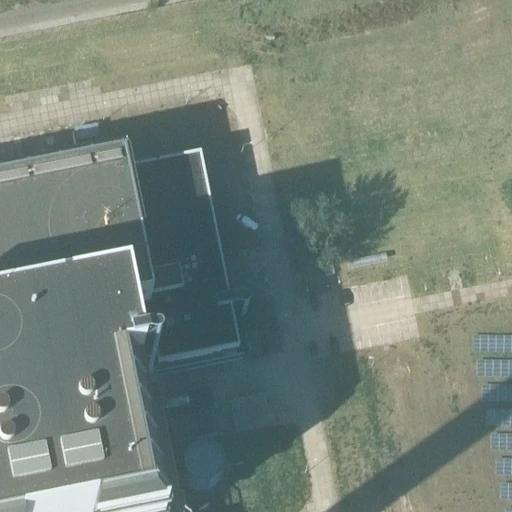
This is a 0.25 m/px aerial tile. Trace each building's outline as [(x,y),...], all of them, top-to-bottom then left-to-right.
[(0,511),(148,511),(131,424),(122,382),(230,360),(225,335),(219,307),(222,306),(224,303),(219,276),(216,274),(212,275),(208,253),(190,167),(112,183),(109,169),(80,175),(0,191),(0,511)] [(325,278),(334,276),(331,265),(322,266),(325,278)] [(234,432),(272,428),(268,395),(230,399),(234,432)] [(209,417),(168,426),(172,446),(214,438),(209,417)] [(218,480),(218,479),(217,471),(215,468),(213,464),(209,461),(206,459),(201,458),(198,457),(191,458),(188,459),(185,461),(181,464),(178,467),(177,471),(175,479),(177,487),(179,491),(182,494),(185,497),(189,499),(195,500),(200,500),(203,499),(207,498),(211,495),(214,492),(216,488),(217,485),(218,480)]
